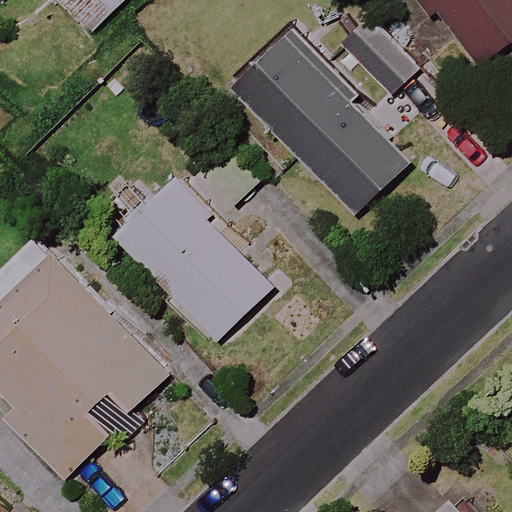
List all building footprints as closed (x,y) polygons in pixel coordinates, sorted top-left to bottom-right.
[(129,0),(52,0),(93,39),(129,0)] [(511,45),(511,0),(431,0),(485,67),(511,45)] [(425,70),(369,15),(342,43),(399,97),(425,70)] [(410,163),(290,39),(240,87),(359,212),(410,163)] [(458,119),(423,79),(397,101),(431,141),(458,119)] [(281,286),(183,177),(122,232),(220,341),(281,286)] [(178,376),(46,236),(0,278),(0,404),(69,478),(178,376)] [(472,511),(458,496),(441,511),(472,511)]
